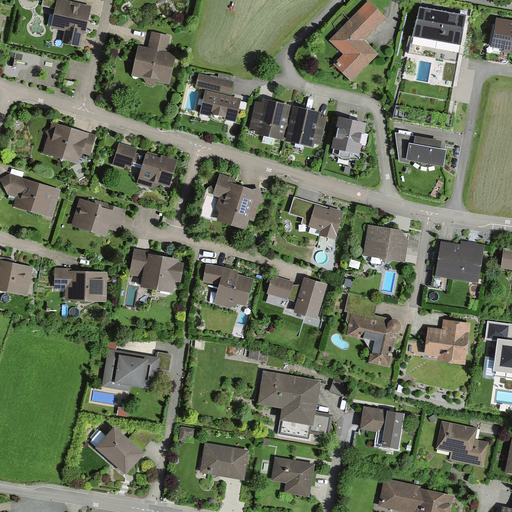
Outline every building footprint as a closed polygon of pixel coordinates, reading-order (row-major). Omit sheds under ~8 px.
[(92,8),(58,1),(51,30),(65,33),(62,46),(80,50),(83,38),(85,38),(92,8)] [(383,18),(367,3),(327,43),(342,58),(332,68),(349,85),(375,59),(359,42),(383,18)] [(465,15),(417,7),(409,56),(457,64),(465,15)] [(511,51),(511,25),(499,23),(494,49),(511,51)] [(166,41),(152,37),(148,54),(140,52),(134,78),(167,85),(173,60),(163,57),(166,41)] [(234,83),(199,75),(196,89),(205,91),(199,116),(236,125),(241,101),(231,99),(234,83)] [(283,143),(291,108),(263,102),(262,105),(256,104),(248,135),(283,143)] [(324,117),(295,110),(286,143),(315,151),(324,117)] [(366,126),(337,119),(328,152),(357,160),(366,126)] [(95,133),(51,123),(43,156),(75,163),(78,152),(90,154),(95,133)] [(442,143),(395,135),(398,164),(444,172),(447,155),(441,151),(442,143)] [(178,160),(118,144),(112,166),(140,173),(137,184),(169,192),(178,160)] [(10,174),(0,177),(0,180),(5,195),(18,198),(15,212),(54,222),(62,187),(10,174)] [(263,191),(221,178),(214,197),(220,199),(216,212),(220,213),(216,224),(244,233),(248,220),(254,222),(263,191)] [(124,210),(79,198),(70,229),(106,238),(109,228),(119,230),(124,210)] [(344,212),(293,199),(289,216),(308,221),(307,228),(321,232),(319,239),(336,243),(344,212)] [(400,231),(366,226),(361,257),(403,263),(406,242),(400,231)] [(461,242),(441,239),(435,273),(479,280),(485,243),(461,240),(461,242)] [(511,246),(503,246),(501,265),(511,266),(511,246)] [(179,259),(135,252),(131,274),(144,276),(142,289),(171,293),(172,283),(182,285),(185,265),(178,264),(179,259)] [(35,265),(0,258),(0,293),(28,299),(35,265)] [(69,267),(55,266),(54,287),(65,287),(65,299),(106,300),(107,270),(69,269),(69,267)] [(236,272),(205,266),(203,282),(217,285),(215,306),(243,312),(252,281),(236,272)] [(294,284),(273,278),(268,297),(289,302),(294,284)] [(327,287),(303,280),(293,315),(316,322),(327,287)] [(396,327),(349,318),(345,338),(371,343),(367,364),(388,368),(396,327)] [(443,332),(428,330),(424,360),(465,365),(470,326),(444,322),(443,332)] [(511,337),(511,326),(489,323),(486,343),(497,344),(493,380),(511,382),(511,341),(511,337)] [(159,356),(106,349),(101,390),(130,394),(131,387),(154,391),(159,356)] [(318,381),(263,372),(258,407),(281,411),(279,423),(311,428),(318,381)] [(404,414),(364,408),(360,429),(377,432),(375,446),(398,449),(404,414)] [(478,430),(441,422),(435,449),(450,452),(448,461),(484,469),(490,444),(476,441),(478,430)] [(112,428),(94,448),(123,476),(142,456),(112,428)] [(248,450),(204,444),(200,474),(244,480),(248,450)] [(315,463),(274,457),(270,483),(285,485),(284,494),(310,497),(315,463)] [(451,511),(455,495),(385,480),(379,507),(399,511),(451,511)]
